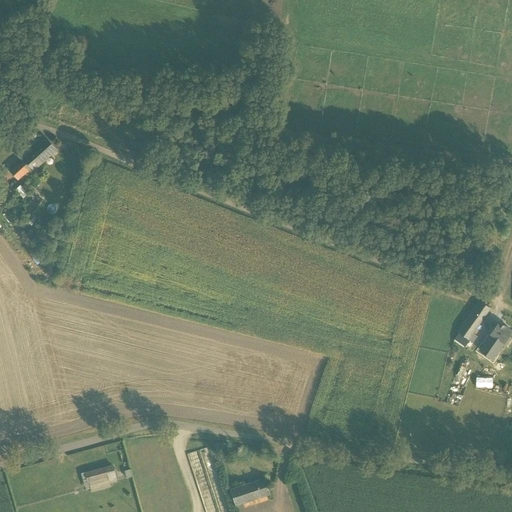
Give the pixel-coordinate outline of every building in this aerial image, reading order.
[(57,150),(46,138),(23,158),(24,159),(11,171),(18,180),(32,168),(34,170),(57,150)] [(491,308),(479,300),(472,311),(469,309),(464,315),(467,317),(464,322),(458,332),(468,340),(491,308)] [(511,331),(511,330),(499,322),(491,334),(484,344),(487,346),(488,344),(490,346),(496,338),(504,343),(511,331)] [(82,474),(87,490),(91,489),(92,493),(112,487),(111,484),(118,482),(117,480),(119,479),(116,465),(113,466),(112,466),(105,468),(82,474)] [(264,479),(231,490),(236,507),(269,496),(264,479)]
